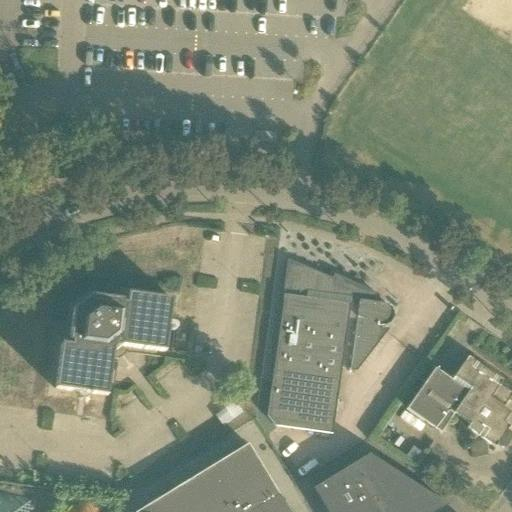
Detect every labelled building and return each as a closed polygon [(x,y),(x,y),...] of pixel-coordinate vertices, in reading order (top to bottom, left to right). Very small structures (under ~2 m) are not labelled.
[(288,262),(267,417),(275,427),(332,435),(341,368),(355,370),(386,331),(380,327),(385,326),(389,325),(392,321),(393,317),(393,313),(391,309),(388,306),(384,304),(368,302),(369,293),(334,277),(333,281),(288,262)] [(71,342),(70,346),(61,345),(55,390),(107,397),(113,353),(121,347),(165,353),(172,300),(127,294),(125,304),(122,303),(122,301),(90,297),(73,309),(69,342),(71,342)] [(434,369),(423,385),(406,410),(440,434),(454,414),(470,425),(467,429),(495,448),(510,427),(503,422),(510,413),(503,408),(511,395),(511,394),(499,386),(502,382),(468,358),(452,381),(434,369)] [(138,511),(288,511),(248,445),(138,511)] [(448,506),(369,455),(312,490),(325,511),(438,511),(448,506)] [(31,511),(33,499),(0,494),(0,511),(31,511)]
